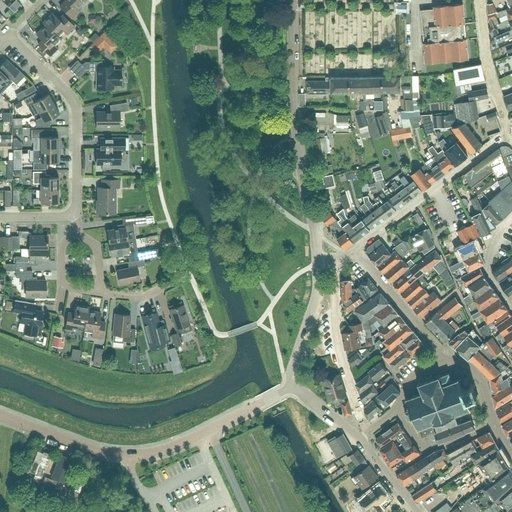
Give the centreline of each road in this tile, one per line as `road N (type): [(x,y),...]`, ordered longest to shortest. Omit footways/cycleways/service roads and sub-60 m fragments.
road 1 (unclassified): [(317,260),(297,135),(293,0)]
road 2 (residential): [(77,216),(72,98),(7,33)]
road 3 (residential): [(354,250),(511,132)]
road 4 (residential): [(367,431),(334,336),(332,260)]
road 5 (unclassified): [(263,401),(177,444),(125,453)]
road 6 (residential): [(439,363),(354,250)]
road 7 (residential): [(511,130),(490,72),(480,0)]
road 8 (unclassified): [(125,453),(0,416)]
road 9 (unclassified): [(288,383),(317,291),(317,260)]
